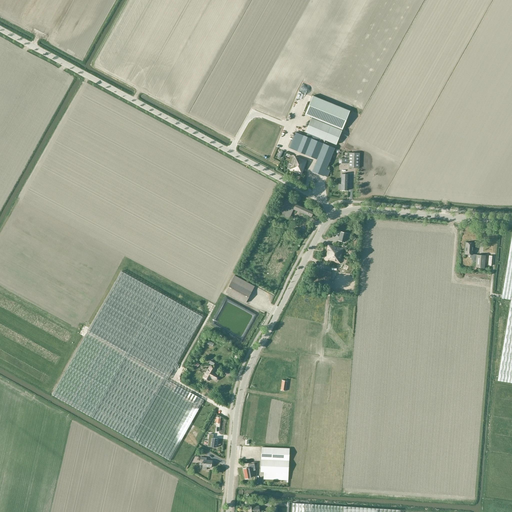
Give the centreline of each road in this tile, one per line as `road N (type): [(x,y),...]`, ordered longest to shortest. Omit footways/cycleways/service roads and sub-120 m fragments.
road 1 (unclassified): [(334,215),(320,199),(0,28)]
road 2 (tertiary): [(228,511),(242,385),(334,215)]
road 3 (track): [(229,498),(0,376)]
road 4 (tertiary): [(334,215),(353,209),(511,221)]
